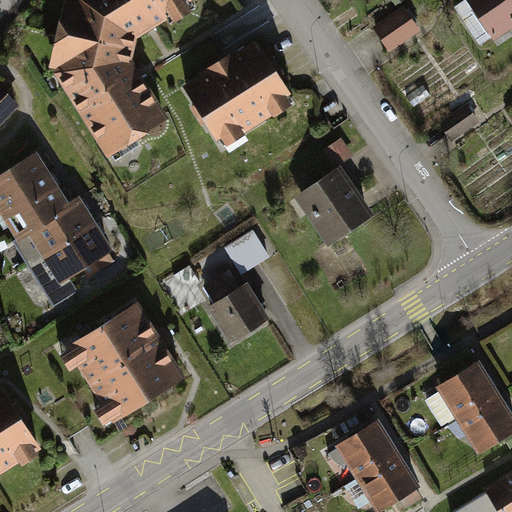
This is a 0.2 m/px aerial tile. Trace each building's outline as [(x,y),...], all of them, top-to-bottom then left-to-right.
[(70,0),(64,33),(135,47),(137,36),(193,0),(70,0)] [(511,0),(468,0),(495,39),(511,27),(511,0)] [(402,9),(371,29),(387,55),(419,35),(402,9)] [(135,47),(64,33),(57,68),(109,154),(169,118),(133,59),(135,47)] [(258,42),(187,87),(224,147),(296,102),(258,42)] [(0,90),(0,123),(17,106),(0,90)] [(468,105),(438,123),(450,142),(479,123),(468,105)] [(343,139),(324,150),(334,167),(353,156),(343,139)] [(39,154),(0,178),(0,207),(18,236),(27,230),(70,203),(39,154)] [(342,170),(300,198),(330,243),(373,215),(342,170)] [(79,197),(70,203),(27,230),(44,256),(96,223),(79,197)] [(112,248),(96,223),(44,256),(60,281),(112,248)] [(244,274),(273,257),(258,230),(228,246),(244,274)] [(249,288),(213,310),(232,341),(268,318),(249,288)] [(63,347),(112,423),(184,377),(136,301),(63,347)] [(501,397),(482,366),(443,389),(462,421),(501,397)] [(0,390),(0,474),(41,449),(3,389),(0,390)] [(511,432),(511,414),(501,397),(462,421),(480,451),(511,432)] [(400,455),(381,423),(343,446),(362,478),(400,455)] [(340,449),(329,456),(342,476),(353,469),(340,449)] [(420,486),(400,455),(362,478),(381,510),(420,486)] [(511,511),(511,476),(491,490),(504,511),(511,511)]
